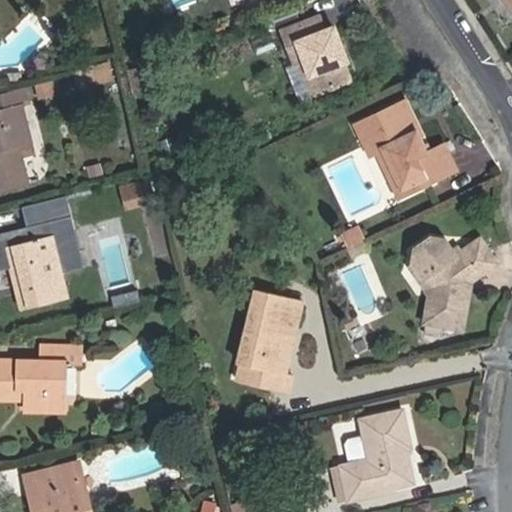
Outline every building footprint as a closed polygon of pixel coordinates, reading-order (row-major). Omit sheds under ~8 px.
[(333,47),(339,45),(332,27),(324,30),(318,16),(280,30),(292,60),(296,59),(302,57),(315,93),(347,81),(340,64),(333,47)] [(346,62),(339,45),(333,47),(340,64),(346,62)] [(310,95),(315,93),(302,57),(296,59),(310,95)] [(77,92),(115,83),(109,61),(72,70),(77,92)] [(0,107),(18,102),(27,100),(25,87),(0,92),(0,107)] [(406,99),(400,102),(408,118),(404,120),(410,132),(414,130),(425,151),(430,148),(406,99)] [(28,143),(18,102),(0,107),(0,189),(26,183),(16,146),(28,143)] [(382,149),(403,193),(456,168),(443,141),(430,148),(425,151),(414,130),(410,132),(404,120),(408,118),(400,102),(353,125),(367,155),(374,152),(382,149)] [(396,196),(403,193),(382,149),(374,152),(396,196)] [(126,211),(153,204),(146,179),(120,186),(126,211)] [(6,216),(9,228),(47,219),(44,206),(6,216)] [(47,219),(9,228),(12,243),(6,245),(20,309),(65,297),(47,219)] [(359,224),(341,233),(349,249),(368,239),(359,224)] [(416,247),(413,262),(434,292),(425,324),(462,334),(473,283),(499,266),(483,244),(457,260),(443,239),(430,236),(416,247)] [(410,258),(413,262),(416,247),(412,250),(407,253),(410,258)] [(119,311),(141,301),(136,288),(113,298),(119,311)] [(254,288),(238,362),(256,366),(252,384),(289,393),(293,373),(284,370),(300,299),(254,288)] [(24,402),(63,403),(64,361),(68,361),(68,345),(49,344),(48,361),(40,361),(0,359),(0,397),(24,399),(24,402)] [(41,344),(40,361),(48,361),(49,344),(41,344)] [(79,345),(68,345),(68,361),(79,361),(79,345)] [(256,366),(238,362),(234,380),(252,384),(256,366)] [(62,412),(63,403),(24,402),(23,410),(62,412)] [(413,485),(407,456),(405,449),(410,448),(402,410),(358,419),(362,437),(347,440),(344,446),(348,465),(340,466),(347,502),(376,496),(375,492),(391,489),(413,485)] [(89,511),(78,466),(39,475),(45,500),(56,498),(59,511),(89,511)] [(32,511),(59,511),(56,498),(45,500),(39,475),(24,479),(32,511)] [(235,511),(262,511),(261,499),(234,502),(235,511)]
